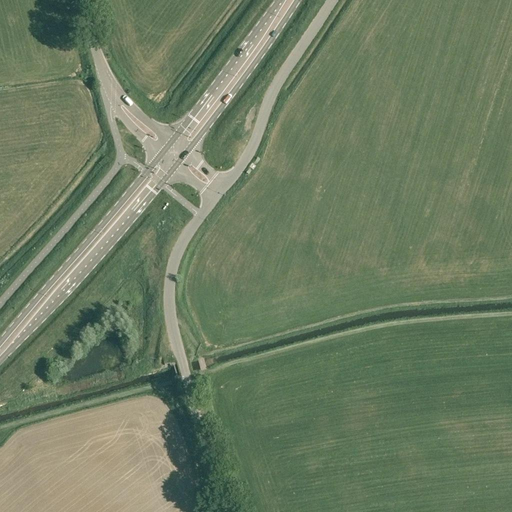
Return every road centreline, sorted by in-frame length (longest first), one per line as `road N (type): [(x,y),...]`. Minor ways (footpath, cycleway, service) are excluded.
road 1 (unclassified): [(227,511),(170,312),(179,247),(216,197)]
road 2 (primary): [(0,358),(176,165)]
road 3 (primary): [(161,153),(0,343)]
road 4 (unclassified): [(226,185),(247,159),(274,88),(331,0)]
road 5 (primary): [(186,152),(296,0)]
road 6 (primary): [(280,0),(171,140)]
